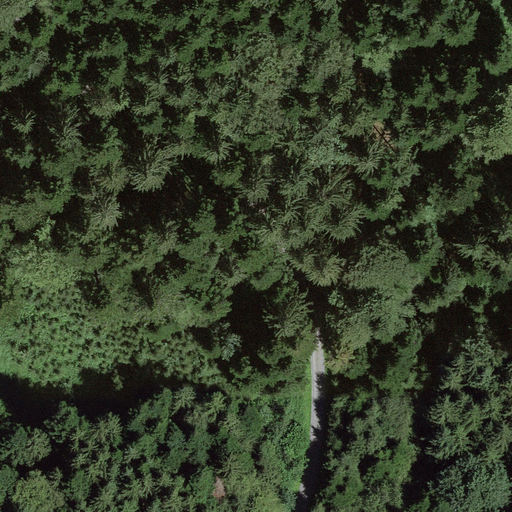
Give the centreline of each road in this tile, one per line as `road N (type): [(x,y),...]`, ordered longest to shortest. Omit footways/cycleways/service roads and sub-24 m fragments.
road 1 (track): [(300,511),(312,472),(320,369),(293,253),(263,206),(161,115),(114,93),(0,75)]
road 2 (track): [(310,302),(511,59)]
